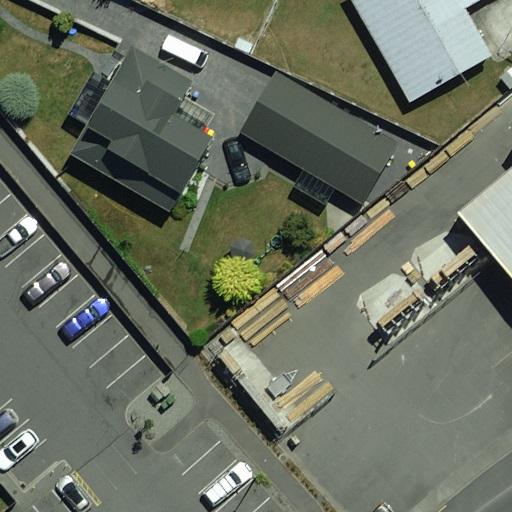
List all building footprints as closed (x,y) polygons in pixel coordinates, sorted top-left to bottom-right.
[(511,0),(346,0),(401,93),(511,42),(511,0)] [(123,46),(67,151),(164,203),(227,163),(221,99),(123,46)] [(273,76),(241,129),(361,199),(393,146),(273,76)] [(511,168),(457,214),(491,255),(511,279),(511,168)] [(0,376),(62,374),(58,302),(0,305),(0,376)]
